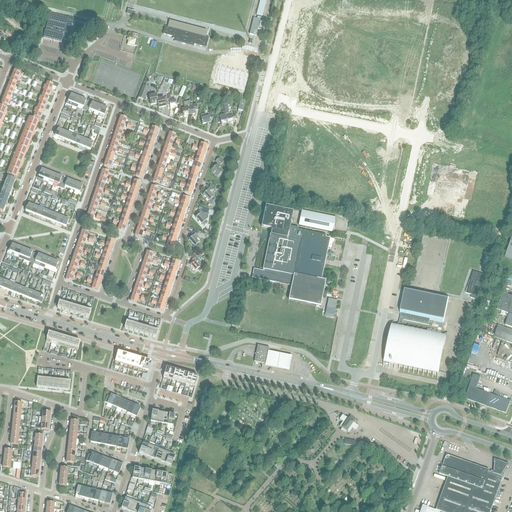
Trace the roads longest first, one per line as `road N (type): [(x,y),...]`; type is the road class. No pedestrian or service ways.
road 1 (tertiary): [(430,416),(179,357)]
road 2 (unclassified): [(252,136),(206,312),(188,324)]
road 3 (residential): [(214,139),(165,317)]
road 4 (unclassified): [(295,0),(252,136)]
road 5 (residential): [(126,238),(165,120)]
